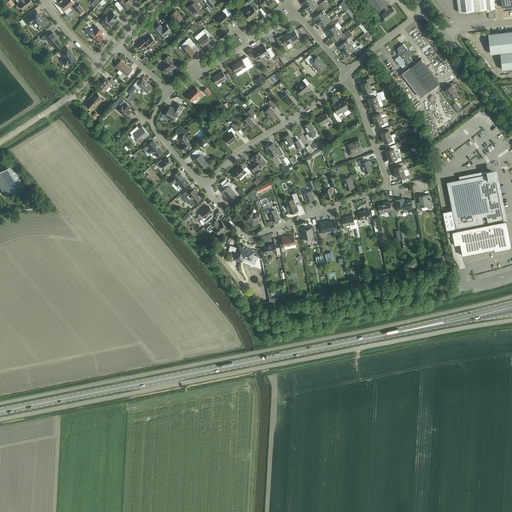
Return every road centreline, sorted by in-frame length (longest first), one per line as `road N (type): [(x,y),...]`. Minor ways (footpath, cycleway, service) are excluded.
road 1 (unclassified): [(0,404),(511,297)]
road 2 (unclassified): [(511,321),(0,420)]
road 3 (primary): [(0,412),(383,335)]
road 4 (residential): [(203,186),(235,155),(322,100),(346,72)]
road 5 (residential): [(245,237),(387,186)]
road 6 (primary): [(511,304),(383,335)]
road 7 (primary): [(383,335),(511,312)]
road 8 (residential): [(387,186),(346,72)]
